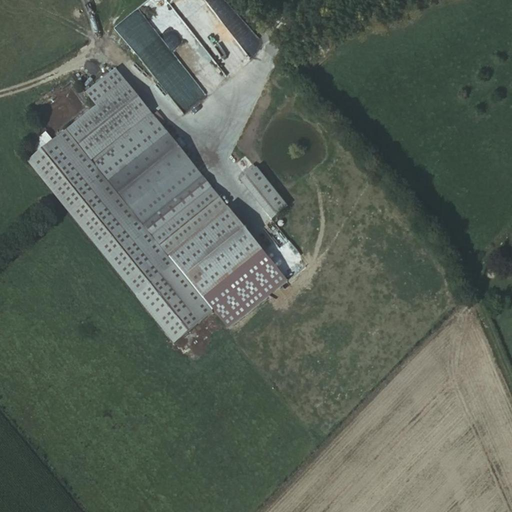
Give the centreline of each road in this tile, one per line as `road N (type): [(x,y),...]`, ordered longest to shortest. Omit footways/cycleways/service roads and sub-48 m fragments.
road 1 (track): [(240,0),(479,268)]
road 2 (track): [(511,391),(471,299),(473,275),(511,232)]
